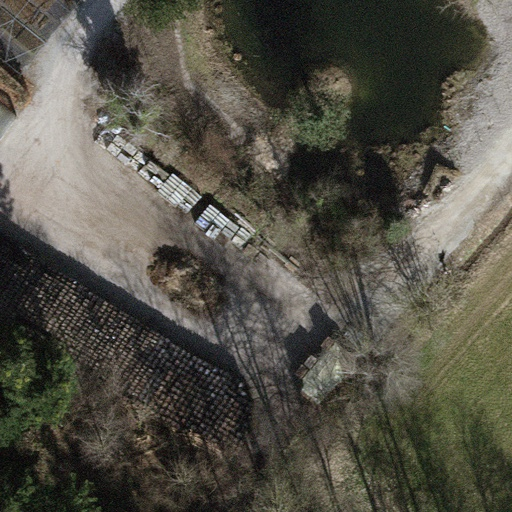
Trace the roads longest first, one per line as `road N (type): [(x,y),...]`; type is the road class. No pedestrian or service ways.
road 1 (track): [(115,0),(75,48),(53,130),(299,318),(421,252),(511,148)]
road 2 (track): [(53,130),(7,209),(240,375),(299,318)]
